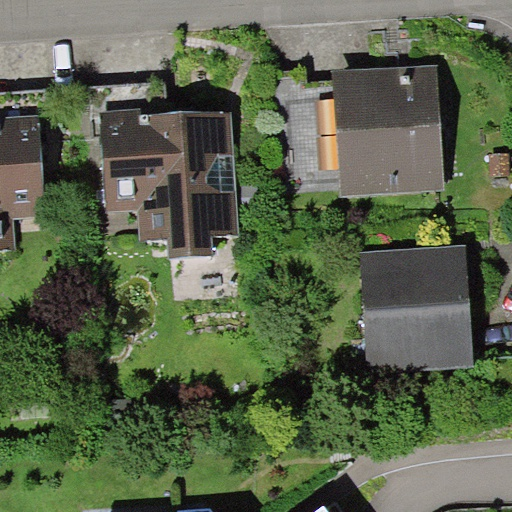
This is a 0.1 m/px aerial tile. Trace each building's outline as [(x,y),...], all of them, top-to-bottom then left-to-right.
[(346,89),(353,193),(452,187),(446,82),(346,89)] [(103,127),(108,214),(149,212),(151,240),(248,233),(240,118),(103,127)] [(50,130),(0,132),(0,250),(26,249),(24,218),(54,216),(50,130)] [(483,253),(373,259),(380,371),(489,365),(483,253)] [(329,511),(322,503),(308,511),(329,511)]
